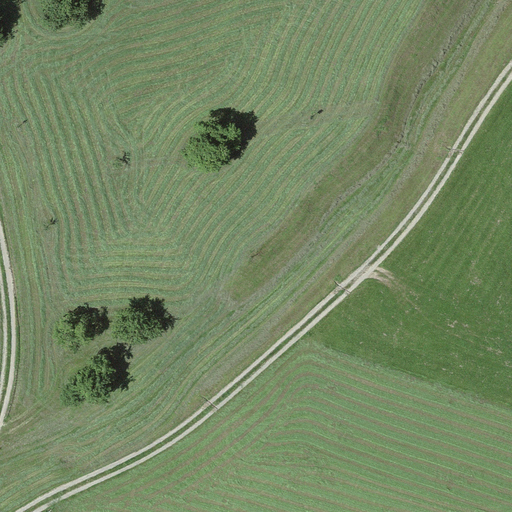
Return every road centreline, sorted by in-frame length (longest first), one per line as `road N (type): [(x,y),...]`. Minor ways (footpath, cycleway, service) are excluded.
road 1 (track): [(511,69),(380,258),(186,428),(27,511)]
road 2 (track): [(0,249),(11,346),(0,409)]
